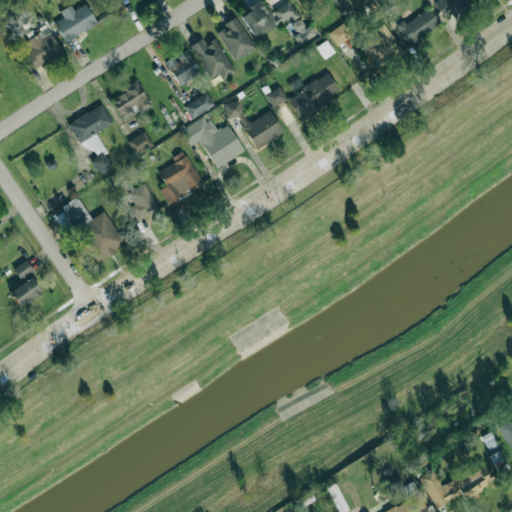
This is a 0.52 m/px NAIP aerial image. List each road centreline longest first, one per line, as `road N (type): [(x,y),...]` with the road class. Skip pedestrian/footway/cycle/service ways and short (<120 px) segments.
road 1 (residential): [(0,378),(511,27)]
road 2 (residential): [(0,130),(198,0)]
road 3 (residential): [(0,164),(97,306)]
